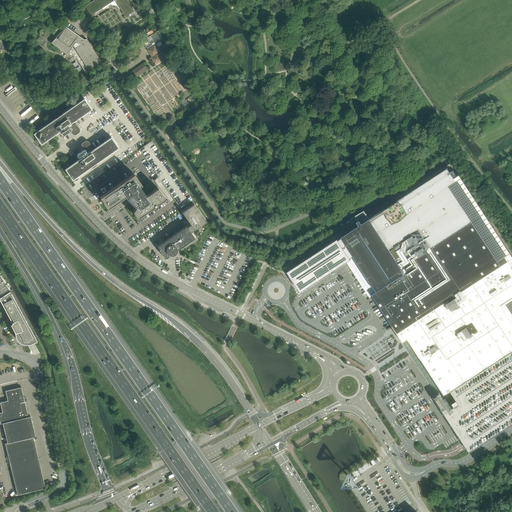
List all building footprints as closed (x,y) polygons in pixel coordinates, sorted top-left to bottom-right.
[(126,0),(95,0),(85,7),(90,14),(102,7),(103,9),(111,5),(116,6),(119,10),(121,8),(126,16),(134,11),(126,0)] [(65,19),(53,26),(54,29),(67,21),(65,19)] [(56,37),(52,43),(78,62),(85,73),(92,69),(91,67),(101,61),(87,39),(85,41),(78,36),(66,27),(65,29),(64,28),(60,33),(61,33),(57,39),(56,37)] [(151,29),(139,37),(141,40),(153,32),(151,29)] [(152,57),(150,58),(154,65),(158,62),(157,61),(160,59),(157,54),(159,53),(154,46),(148,50),(152,57)] [(143,63),(128,74),(132,80),(147,69),(143,63)] [(56,118),(34,134),(41,145),(62,130),(64,129),(65,130),(62,132),(62,133),(62,134),(62,135),(63,135),(64,135),(70,131),(70,132),(70,133),(71,133),(72,133),(72,134),(73,135),(74,135),(75,135),(76,135),(76,134),(79,133),(79,132),(80,132),(80,131),(80,130),(80,129),(79,129),(77,125),(76,125),(76,124),(75,124),(74,124),(73,125),(72,125),(71,124),(92,109),(84,98),(62,114),(61,114),(60,114),(59,115),(58,115),(58,116),(57,116),(56,117),(56,118)] [(81,158),(65,169),(73,180),(90,168),(91,168),(92,168),(93,167),(94,167),(95,166),(96,165),(97,164),(96,163),(119,148),(111,137),(90,152),(89,150),(90,149),(91,149),(91,148),(91,147),(91,146),(91,145),(89,142),(88,141),(87,141),(86,141),(85,141),(82,143),(81,144),(81,145),(81,146),(81,147),(82,148),(81,148),(81,149),(82,150),(83,150),(78,154),(77,154),(77,155),(77,156),(78,157),(79,157),(80,157),(82,155),(83,157),(81,158)] [(152,140),(148,143),(155,153),(159,150),(152,140)] [(408,339),(410,343),(410,344),(410,345),(410,346),(411,346),(411,347),(412,347),(413,347),(418,355),(441,391),(437,394),(433,396),(461,439),(463,443),(465,446),(469,452),(511,424),(511,253),(485,214),(458,174),(454,177),(448,168),(370,218),(363,223),(361,219),(357,222),(359,226),(341,237),(352,255),(368,278),(368,279),(367,279),(367,280),(368,281),(368,282),(369,283),(370,283),(370,284),(371,284),(376,292),(373,294),(383,311),(395,331),(397,333),(403,342),(408,339)] [(137,206),(133,212),(138,218),(166,199),(158,188),(145,196),(138,187),(142,185),(134,174),(100,197),(108,208),(126,195),(127,197),(128,198),(129,199),(129,200),(129,201),(130,201),(131,201),(132,202),(133,203),(134,204),(136,205),(137,206)] [(162,182),(157,185),(170,203),(174,200),(162,182)] [(186,190),(182,193),(189,203),(193,200),(186,190)] [(186,223),(185,223),(186,225),(186,226),(157,246),(162,253),(160,254),(162,256),(163,255),(166,258),(170,255),(171,255),(172,255),(173,255),(174,255),(175,254),(176,253),(177,252),(177,251),(195,238),(191,232),(194,230),(206,222),(194,204),(182,212),(189,222),(188,222),(186,223)] [(352,255),(341,237),(339,239),(350,256),(352,255)] [(290,269),(289,269),(289,270),(293,275),(301,287),(301,288),(302,287),(311,282),(311,281),(320,276),(321,275),(329,270),(330,270),(339,263),(340,263),(348,258),(349,257),(350,256),(339,239),(338,238),(337,238),(328,244),(327,245),(318,250),(318,251),(309,256),(309,257),(299,263),(298,263),(290,269)] [(373,294),(376,292),(371,284),(370,284),(370,283),(369,283),(368,282),(368,281),(367,280),(367,279),(368,279),(368,278),(352,255),(350,256),(349,257),(348,258),(373,294)] [(0,274),(0,294),(9,289),(0,274)] [(0,303),(15,332),(16,338),(16,339),(17,339),(18,340),(18,341),(19,341),(20,342),(21,343),(22,343),(23,343),(24,344),(25,344),(26,344),(27,344),(29,344),(30,344),(31,343),(32,343),(37,340),(35,338),(37,337),(12,289),(0,297),(0,303)] [(410,343),(408,339),(403,342),(405,346),(437,394),(441,391),(418,355),(413,347),(412,347),(411,347),(411,346),(410,346),(410,345),(410,344),(410,343)] [(8,443),(5,443),(17,495),(45,488),(33,437),(35,437),(31,416),(28,417),(22,392),(21,387),(16,388),(5,391),(8,401),(0,402),(3,412),(0,412),(0,421),(1,424),(3,423),(8,443)]
